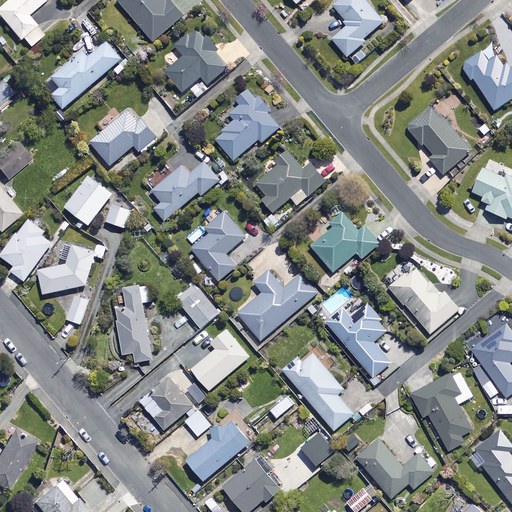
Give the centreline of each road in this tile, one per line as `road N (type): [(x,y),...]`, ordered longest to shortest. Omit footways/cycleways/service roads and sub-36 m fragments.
road 1 (residential): [(0,313),(168,511)]
road 2 (residential): [(336,118),(431,229),(511,269)]
road 3 (residential): [(336,118),(477,0)]
road 4 (residential): [(235,0),(336,118)]
